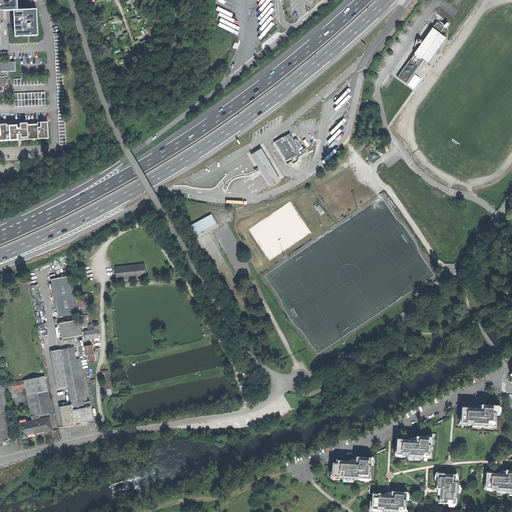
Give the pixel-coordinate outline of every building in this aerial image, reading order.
[(17,2),(16,0),(0,0),(0,11),(3,11),(3,8),(6,8),(6,11),(14,11),(17,10),(17,7),(15,7),(15,2),(17,2)] [(28,10),(17,10),(14,11),(14,14),(16,14),(16,19),(14,19),(14,23),(17,22),(17,25),(14,25),(15,37),(19,36),(19,35),(23,35),(23,36),(28,36),(29,36),(38,36),(37,32),(36,32),(36,28),(37,28),(36,10),(32,10),(32,11),(28,11),(28,10)] [(420,58),(438,34),(433,30),(415,55),(420,58)] [(59,145),(66,145),(64,115),(65,115),(65,108),(64,108),(63,91),(64,91),(64,84),(63,84),(62,57),(62,50),(61,50),(61,37),(60,37),(60,34),(53,34),(53,37),(54,37),(55,51),(56,58),(55,58),(56,84),(57,84),(57,91),(57,108),(58,108),(58,115),(59,145)] [(445,38),(438,34),(420,58),(427,63),(445,38)] [(0,76),(4,77),(7,76),(7,72),(8,72),(15,71),(15,62),(0,63),(0,76)] [(44,78),(14,79),(14,84),(14,86),(44,84),(44,78)] [(404,85),(394,78),(383,93),(393,100),(404,85)] [(45,92),(15,94),(15,107),(45,105),(45,92)] [(28,139),(49,138),(48,122),(42,122),(37,122),(37,124),(27,125),(27,123),(22,123),(16,124),(16,125),(7,126),(7,124),(1,124),(0,124),(0,140),(18,140),(28,139)] [(289,134),(273,143),(284,162),(285,162),(287,164),(302,155),(298,149),(301,148),(296,139),(293,141),(289,134)] [(269,188),(279,181),(274,172),(263,155),(260,149),(249,155),(253,161),(263,179),(269,188)] [(213,214),(190,225),(195,235),(218,224),(213,214)] [(117,277),(145,274),(144,265),(116,268),(117,277)] [(58,317),(77,313),(70,276),(51,280),(58,317)] [(79,320),(77,313),(58,317),(59,324),(79,320)] [(82,335),(79,320),(59,324),(62,339),(82,335)] [(86,340),(98,338),(97,329),(94,330),(92,330),(89,331),(85,331),(86,340)] [(89,361),(95,360),(93,353),(92,345),(85,346),(86,353),(88,353),(89,361)] [(72,410),(85,408),(84,403),(87,402),(79,359),(76,359),(73,347),(61,349),(68,387),(71,405),(72,410)] [(68,387),(61,349),(50,352),(58,389),(68,387)] [(254,386),(258,382),(246,368),(241,372),(254,386)] [(105,396),(112,394),(108,371),(101,371),(105,396)] [(32,416),(49,413),(52,412),(44,376),(24,380),(27,394),(32,416)] [(12,383),(14,390),(17,389),(17,392),(19,391),(22,391),(21,388),(25,388),(23,381),(12,383)] [(0,383),(0,441),(4,441),(16,438),(11,419),(4,384),(0,385),(0,383)] [(6,391),(14,390),(12,383),(5,385),(6,391)] [(498,410),(501,410),(501,406),(501,403),(500,401),(499,399),(497,398),(495,398),(493,398),(491,400),(490,402),(490,405),(481,405),(481,406),(481,409),(474,408),(462,407),(461,416),(461,423),(467,423),(472,423),(472,425),(480,426),(487,426),(495,427),(495,426),(496,415),(496,413),(498,413),(498,410)] [(75,425),(75,423),(72,410),(71,405),(59,407),(63,427),(75,425)] [(93,420),(91,407),(85,408),(72,410),(75,423),(84,422),(93,420)] [(32,416),(33,421),(50,417),(49,413),(32,416)] [(467,425),(467,423),(461,423),(461,416),(460,415),(459,423),(461,424),(463,425),(465,425),(467,425)] [(52,428),(50,417),(33,421),(26,422),(20,424),(22,435),(33,432),(45,430),(52,428)] [(423,456),(430,456),(431,445),(431,437),(426,437),(416,436),(416,438),(416,440),(409,440),(397,439),(396,447),(396,454),(403,455),(407,455),(407,457),(415,458),(422,458),(423,456)] [(403,457),(403,455),(396,454),(396,447),(395,447),(395,455),(396,456),(399,457),(401,457),(403,457)] [(363,479),(370,479),(371,465),(371,458),(356,457),(356,459),(356,462),(349,461),(338,461),(337,463),(332,463),(332,472),(332,477),(338,477),(342,477),(342,479),(343,479),(353,480),(363,480),(363,479)] [(499,474),(486,473),(485,485),(485,488),(497,489),(496,490),(496,491),(505,491),(511,491),(511,470),(505,470),(505,471),(505,474),(499,474)] [(437,480),(436,489),(438,489),(440,489),(440,495),(439,503),(448,504),(455,504),(455,501),(455,493),(457,493),(458,485),(458,482),(455,482),(456,475),(455,475),(440,474),(437,473),(437,480)] [(404,497),(406,497),(406,492),(391,491),(391,493),(391,495),(385,495),(380,494),(380,493),(378,493),(378,494),(372,494),(372,506),(371,509),(383,510),(383,511),(387,511),(397,511),(398,510),(405,511),(405,510),(406,500),(404,500),(404,497)]
